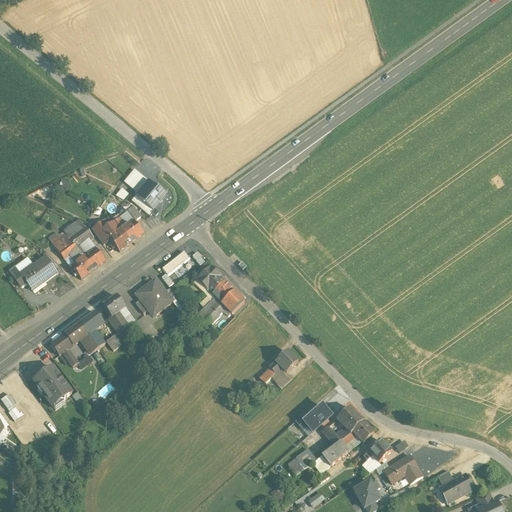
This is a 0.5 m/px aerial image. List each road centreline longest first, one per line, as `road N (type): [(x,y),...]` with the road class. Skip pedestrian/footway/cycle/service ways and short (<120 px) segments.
road 1 (unclassified): [(189,224),(367,409),(417,434),(476,445),(511,467)]
road 2 (primary): [(211,209),(501,0)]
road 3 (unclassified): [(0,27),(211,209)]
road 4 (primary): [(0,363),(189,224)]
